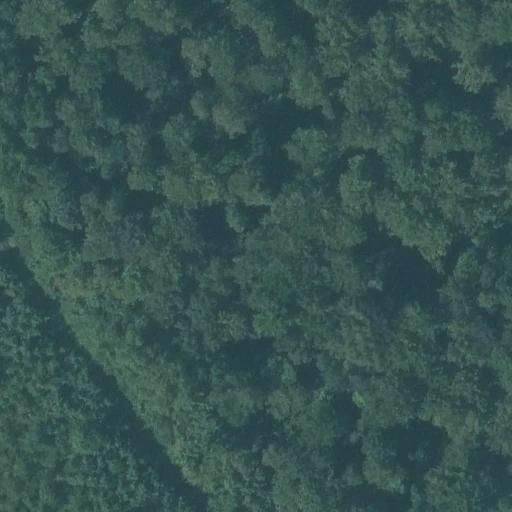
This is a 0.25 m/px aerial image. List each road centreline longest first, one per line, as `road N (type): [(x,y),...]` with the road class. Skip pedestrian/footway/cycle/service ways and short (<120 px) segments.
road 1 (track): [(0,224),(208,511)]
road 2 (track): [(403,0),(511,102)]
